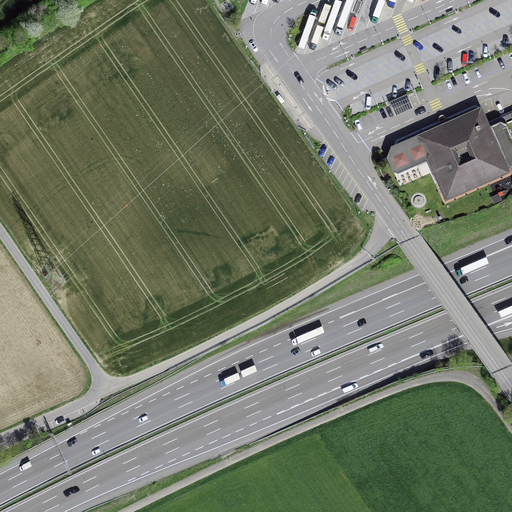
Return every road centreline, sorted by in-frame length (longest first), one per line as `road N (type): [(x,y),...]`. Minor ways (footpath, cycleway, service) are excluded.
road 1 (motorway): [(511,260),(243,373),(0,489)]
road 2 (motorway): [(35,511),(511,299)]
road 3 (unclassified): [(109,389),(0,229)]
